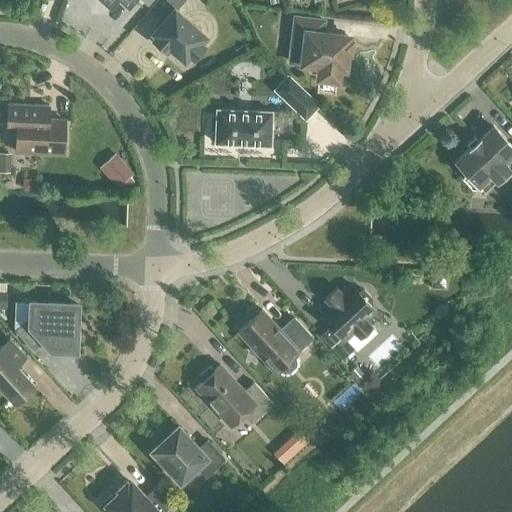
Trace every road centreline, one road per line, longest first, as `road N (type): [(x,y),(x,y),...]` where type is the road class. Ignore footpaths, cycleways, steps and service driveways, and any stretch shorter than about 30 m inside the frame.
road 1 (residential): [(0,36),(55,51),(117,93),(149,163),(161,273)]
road 2 (residential): [(161,273),(138,359),(0,500)]
road 3 (residential): [(390,129),(347,180),(304,213),(161,273)]
road 4 (residential): [(161,273),(0,265)]
road 5 (residential): [(511,26),(390,129)]
road 6 (residential): [(425,0),(416,69),(390,129)]
